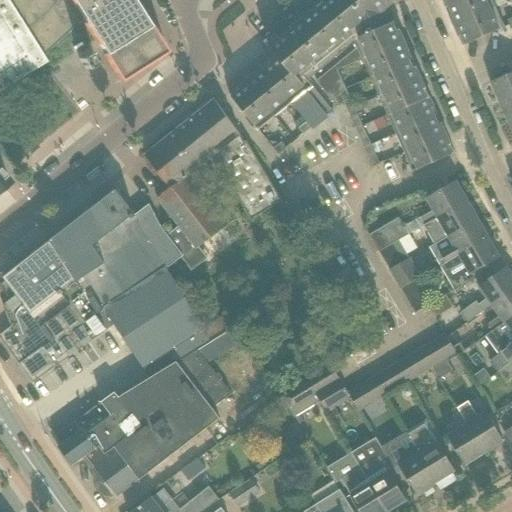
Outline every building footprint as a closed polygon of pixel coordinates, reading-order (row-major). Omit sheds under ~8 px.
[(0,0),(0,89),(44,62),(40,57),(80,20),(120,82),(166,52),(149,25),(148,26),(142,17),(143,16),(132,0),(0,0)] [(239,87),(229,94),(258,130),(291,103),(306,122),(311,128),(326,116),(319,108),(313,99),(306,91),(312,86),(309,79),(314,75),(311,71),(314,68),(318,72),(349,47),(345,42),(352,37),(357,48),(362,59),(404,154),(412,172),(452,154),(454,154),(451,147),(395,21),(390,23),(385,12),(384,10),(380,6),(387,0),(311,0),(295,13),(300,20),(268,46),(276,56),(239,87)] [(505,27),(492,0),(511,0),(511,17),(506,20),(509,25),(510,28),(511,27),(511,0),(442,0),(463,46),(500,30),(505,27)] [(337,70),(362,59),(357,48),(335,66),(337,70)] [(78,59),(85,70),(95,63),(89,53),(78,59)] [(511,72),(490,83),(499,103),(511,97),(511,58),(510,59),(511,63),(511,72)] [(343,83),(337,70),(335,66),(323,76),(328,83),(333,89),(334,90),(343,83)] [(328,83),(323,76),(316,82),(321,88),(328,83)] [(333,89),(328,83),(321,88),(326,94),(333,89)] [(332,101),(346,89),(343,83),(334,90),(333,89),(326,94),(332,101)] [(312,86),(306,91),(313,99),(319,94),(312,86)] [(350,99),(346,89),(332,101),(337,107),(343,102),(350,99)] [(319,94),(313,99),(319,108),(325,103),(319,94)] [(511,97),(499,103),(508,123),(511,121),(511,97)] [(350,99),(343,102),(347,111),(352,120),(356,130),(360,139),(361,140),(364,148),(368,158),(372,167),(379,164),(375,155),(375,153),(374,153),(371,145),(367,136),(363,127),(358,117),(354,108),(350,99)] [(214,100),(183,124),(208,160),(213,156),(251,220),(283,201),(246,140),(244,142),(240,135),(214,100)] [(325,103),(319,108),(326,116),(332,111),(325,103)] [(215,213),(187,175),(208,160),(183,124),(145,155),(157,171),(170,188),(157,197),(179,225),(167,235),(182,256),(192,268),(205,257),(197,247),(225,226),(222,223),(226,220),(219,211),(215,213)] [(273,149),(278,155),(286,148),(281,142),(273,149)] [(379,142),(371,145),(374,153),(375,153),(383,150),(379,142)] [(420,218),(425,225),(467,201),(456,181),(426,199),(433,210),(420,218)] [(205,329),(166,269),(182,256),(167,235),(159,226),(148,204),(134,215),(133,214),(134,214),(116,190),(47,244),(15,268),(2,279),(1,287),(10,300),(6,303),(5,304),(5,305),(4,305),(4,306),(4,307),(4,308),(4,309),(11,327),(0,335),(0,337),(33,383),(49,371),(114,324),(144,369),(205,329)] [(434,244),(448,237),(448,236),(478,219),(467,201),(425,225),(424,226),(434,244)] [(378,251),(398,240),(408,234),(398,217),(369,235),(378,251)] [(442,255),(447,263),(489,238),(478,219),(448,236),(448,237),(454,248),(442,255)] [(478,270),(500,257),(489,238),(447,263),(441,267),(450,283),(455,291),(481,275),(478,270)] [(378,251),(390,270),(410,259),(398,240),(378,251)] [(390,270),(401,290),(421,278),(410,259),(390,270)] [(479,314),(490,306),(511,289),(511,274),(506,267),(477,288),(485,299),(478,305),(475,302),(460,313),(468,322),(479,314)] [(428,306),(428,307),(435,303),(434,302),(421,278),(401,290),(415,313),(428,306)] [(486,325),(491,331),(511,315),(511,289),(490,306),(498,317),(486,325)] [(435,303),(428,307),(435,318),(453,307),(446,295),(434,302),(435,303)] [(511,315),(491,331),(485,335),(499,355),(491,362),(499,372),(511,361),(511,315)] [(445,334),(434,341),(447,362),(464,351),(459,344),(454,348),(445,334)] [(434,341),(421,349),(432,367),(439,379),(452,371),(447,362),(434,341)] [(421,349),(397,364),(407,381),(432,367),(421,349)] [(231,394),(197,350),(176,362),(119,398),(115,393),(102,402),(108,411),(58,446),(72,466),(86,456),(95,469),(94,470),(101,478),(94,483),(97,488),(100,491),(103,494),(109,489),(114,496),(115,498),(116,497),(127,488),(127,489),(221,421),(212,409),(231,394)] [(511,361),(499,372),(507,382),(511,378),(511,361)] [(397,364),(373,378),(383,396),(407,381),(397,364)] [(315,393),(339,379),(332,367),(301,385),(283,397),(295,417),(320,401),(315,393)] [(483,370),(472,377),(479,387),(490,379),(483,370)] [(373,378),(348,393),(350,397),(358,411),(383,396),(373,378)] [(348,393),(339,379),(315,393),(320,401),(326,411),(333,407),(350,397),(348,393)] [(456,407),(459,411),(484,453),(503,442),(485,412),(477,417),(467,401),(456,407)] [(333,407),(326,411),(332,421),(339,417),(333,407)] [(484,453),(459,411),(452,415),(459,428),(447,435),(466,465),(484,453)] [(410,441),(436,483),(440,490),(456,480),(452,473),(455,471),(429,429),(410,441)] [(436,483),(410,441),(405,432),(394,439),(406,460),(399,464),(417,495),(436,483)] [(388,511),(406,501),(388,472),(379,457),(360,468),(386,511),(388,511)] [(197,458),(180,470),(188,480),(204,468),(197,458)] [(260,458),(252,463),(257,470),(265,465),(260,458)] [(386,511),(360,468),(341,480),(360,511),(386,511)] [(229,494),(238,507),(260,493),(251,479),(229,494)] [(144,503),(132,511),(176,511),(180,510),(172,500),(164,489),(152,498),(151,498),(144,503)] [(353,511),(339,490),(315,505),(319,511),(353,511)] [(202,511),(206,510),(196,497),(180,510),(176,511),(202,511)]
